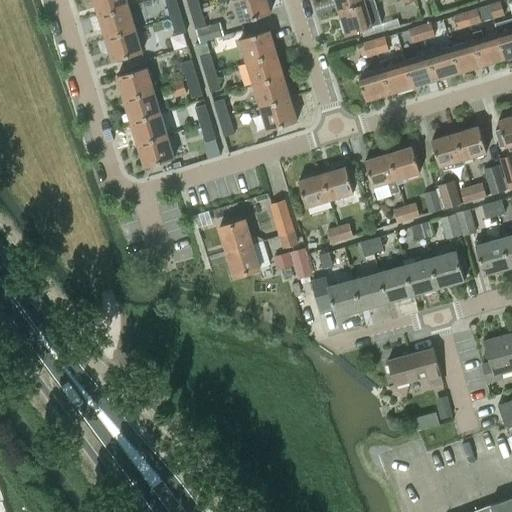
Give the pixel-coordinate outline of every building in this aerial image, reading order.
[(125,0),(94,0),(99,14),(128,6),(125,0)] [(171,18),(180,15),(175,0),(167,0),(166,1),(171,18)] [(201,8),(198,0),(186,0),(190,11),(201,8)] [(270,13),(265,0),(235,0),(242,21),(270,13)] [(337,0),(341,10),(366,2),(372,0),(337,0)] [(372,0),(366,2),(341,10),(348,33),(373,26),(381,23),(374,0),(372,0)] [(494,18),(506,14),(502,1),(490,5),(494,18)] [(128,6),(99,14),(106,37),(134,28),(128,6)] [(206,26),(201,8),(190,11),(196,29),(206,26)] [(467,12),(471,25),(482,22),(478,9),(467,12)] [(459,28),(471,25),(467,12),(455,15),(459,28)] [(180,15),(171,18),(176,35),(185,32),(180,15)] [(498,33),(506,58),(511,55),(511,17),(495,23),(498,33)] [(199,41),(222,35),(218,23),(196,30),(199,41)] [(420,26),(424,39),(435,36),(431,23),(420,26)] [(413,42),(424,39),(420,26),(409,30),(413,42)] [(134,28),(106,37),(113,60),(141,51),(134,28)] [(473,32),(475,39),(482,65),(506,58),(498,33),(484,37),(482,29),(473,32)] [(240,38),(247,61),(275,53),(268,30),(240,38)] [(385,37),(374,40),(378,53),(389,50),(385,37)] [(460,72),(482,65),(475,39),(452,46),(460,72)] [(378,53),(374,40),(363,44),(367,56),(378,53)] [(437,44),(426,48),(428,53),(436,79),(460,72),(452,46),(439,50),(437,44)] [(436,79),(428,53),(426,48),(416,51),(418,56),(405,60),(413,85),(436,79)] [(210,53),(200,55),(205,73),(216,70),(210,53)] [(247,61),(254,84),(282,75),(275,53),(247,61)] [(380,60),(382,67),(390,92),(413,85),(405,60),(403,53),(380,60)] [(186,80),(197,77),(192,58),(181,61),(186,80)] [(118,75),(124,99),(153,90),(146,67),(118,75)] [(366,99),(390,92),(382,67),(358,74),(366,99)] [(220,87),(216,70),(205,73),(210,90),(220,87)] [(254,84),(261,106),(289,97),(282,75),(254,84)] [(202,94),(197,77),(186,80),(191,97),(202,94)] [(171,84),(171,85),(174,96),(175,98),(187,94),(183,80),(183,79),(170,83),(171,84)] [(131,121),(160,113),(153,90),(124,99),(131,121)] [(289,97),(261,106),(268,129),(296,120),(289,97)] [(213,101),(218,119),(229,115),(224,98),(213,101)] [(205,105),(195,108),(200,124),(210,121),(205,105)] [(138,144),(167,135),(160,113),(131,121),(138,144)] [(234,132),(229,115),(218,119),(223,135),(234,132)] [(501,129),(495,130),(500,147),(506,145),(506,146),(508,145),(510,150),(511,149),(511,115),(498,120),(501,129)] [(210,121),(200,124),(205,141),(215,139),(210,121)] [(479,126),(455,133),(463,159),(464,163),(473,160),(472,156),(487,151),(479,126)] [(455,133),(432,140),(440,166),(442,165),(443,170),(464,163),(463,159),(455,133)] [(173,158),(167,135),(138,144),(145,167),(173,158)] [(413,146),(389,153),(397,179),(421,171),(413,146)] [(389,153),(366,161),(373,186),(388,182),(391,194),(400,191),(397,179),(389,153)] [(511,188),(511,187),(511,154),(502,158),(511,188)] [(492,193),(506,190),(499,164),(484,168),(492,193)] [(322,173),(330,199),(354,192),(346,166),(322,173)] [(307,206),(330,199),(322,173),(299,181),(307,206)] [(445,207),(460,203),(454,180),(439,185),(445,207)] [(471,187),(475,199),(486,195),(482,183),(471,187)] [(464,202),(475,199),(471,187),(461,190),(464,202)] [(430,212),(442,209),(436,190),(425,193),(430,212)] [(280,235),(294,230),(285,200),(270,204),(280,235)] [(501,200),(492,202),(496,216),(505,213),(501,200)] [(496,216),(492,202),(482,205),(486,219),(496,216)] [(405,207),(409,219),(419,216),(416,204),(405,207)] [(397,222),(409,219),(405,207),(394,210),(397,222)] [(464,235),(476,232),(469,209),(458,212),(464,235)] [(447,238),(461,234),(455,213),(441,217),(447,238)] [(226,251),(252,243),(245,219),(219,227),(226,251)] [(430,221),(420,224),(424,236),(433,234),(430,221)] [(339,227),(343,239),(353,236),(349,224),(339,227)] [(424,236),(420,224),(411,226),(415,239),(424,236)] [(332,242),(343,239),(339,227),(328,230),(332,242)] [(297,241),(294,230),(280,235),(283,246),(297,241)] [(511,235),(502,238),(510,267),(511,266),(511,235)] [(370,239),(373,253),(383,250),(379,237),(370,239)] [(482,239),(475,241),(484,274),(510,267),(502,238),(487,242),(486,238),(482,239)] [(364,255),(373,253),(370,239),(360,242),(364,255)] [(259,267),(252,243),(226,251),(233,275),(259,267)] [(304,247),(290,251),(297,277),(311,273),(304,247)] [(289,251),(274,256),(278,270),(293,265),(289,251)] [(430,258),(438,287),(465,279),(457,251),(430,258)] [(318,253),(308,255),(308,258),(312,271),(332,265),(328,252),(318,254),(318,253)] [(404,265),(412,294),(438,287),(430,258),(415,262),(414,257),(403,261),(404,265)] [(387,301),(412,294),(404,265),(379,273),(387,301)] [(362,308),(387,301),(379,273),(354,280),(362,308)] [(336,316),(362,308),(354,280),(339,284),(337,280),(327,283),(329,287),(328,287),(336,316)] [(502,373),(511,370),(511,333),(484,341),(490,363),(482,365),(487,382),(503,378),(502,373)] [(432,385),(442,383),(432,348),(388,360),(395,386),(429,377),(432,385)] [(506,429),(511,426),(511,400),(498,406),(506,429)] [(511,511),(511,496),(470,511),(511,511)]
